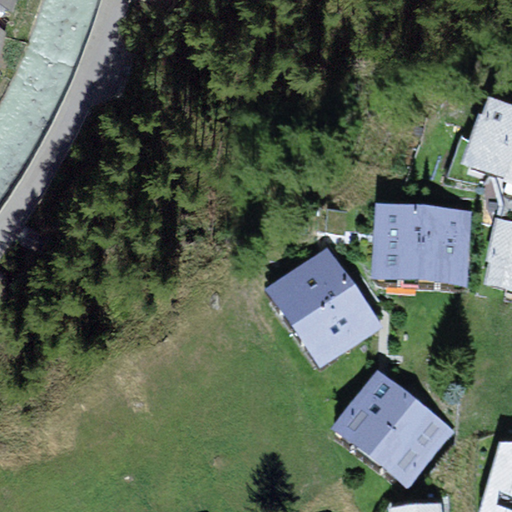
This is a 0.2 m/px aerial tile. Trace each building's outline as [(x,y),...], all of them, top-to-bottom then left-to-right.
[(137,0),(162,15),(173,0),(137,0)] [(511,111),(479,101),(457,174),(511,190),(511,111)] [(465,215),(373,208),(367,288),(459,296),(465,215)] [(511,224),(493,220),(478,288),(511,295),(511,224)] [(265,298),(322,378),(386,332),(329,253),(265,298)] [(378,374),(331,437),(404,491),(451,428),(378,374)] [(511,511),(511,449),(500,450),(479,511),(511,511)] [(439,511),(438,500),(382,508),(382,511),(439,511)]
